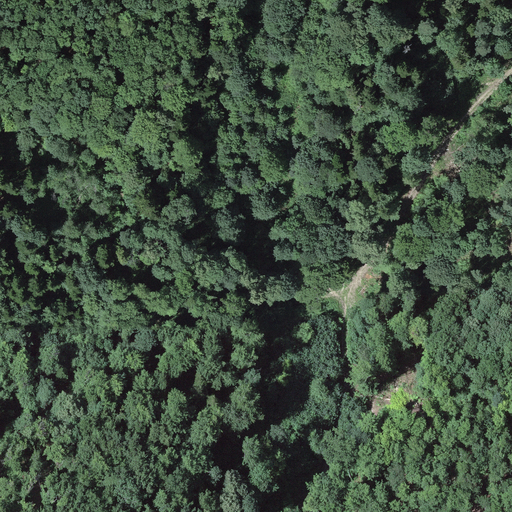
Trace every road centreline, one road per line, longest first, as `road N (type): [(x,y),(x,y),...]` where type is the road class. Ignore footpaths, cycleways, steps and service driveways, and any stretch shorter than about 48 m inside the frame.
road 1 (track): [(349,293),(262,293),(218,279),(165,245),(82,138),(43,125),(0,130)]
road 2 (track): [(511,73),(432,162),(349,293)]
road 3 (track): [(349,293),(345,350),(364,377),(511,316)]
road 4 (track): [(353,370),(308,511)]
